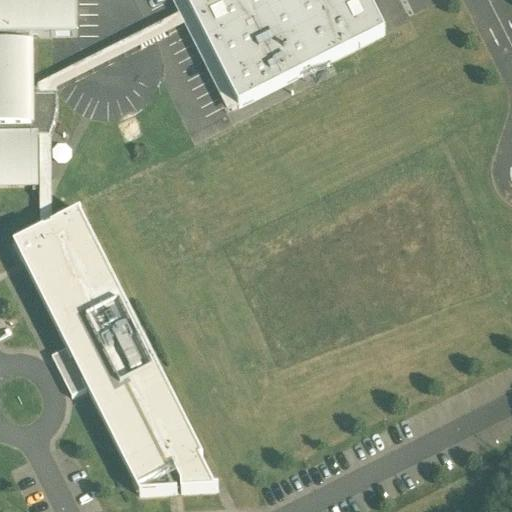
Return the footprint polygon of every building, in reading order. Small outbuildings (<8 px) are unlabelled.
[(0,0),(0,39),(30,39),(77,39),(76,0),(0,0)] [(182,0),(189,13),(195,25),(238,111),(384,38),(365,0),(182,0)] [(156,44),(195,25),(189,13),(150,32),(37,89),(36,99),(56,99),(57,93),(156,44)] [(30,39),(0,39),(0,139),(30,139),(30,99),(30,39)] [(36,99),(30,99),(30,139),(38,139),(51,138),(52,132),(54,126),(56,118),(56,110),(57,104),(56,99),(36,99)] [(51,138),(38,139),(38,187),(40,234),(53,227),(51,138)] [(0,139),(0,187),(38,187),(38,139),(30,139),(0,139)] [(53,227),(40,234),(14,247),(69,356),(57,362),(74,395),(87,389),(142,497),(222,494),(81,213),(53,227)]
